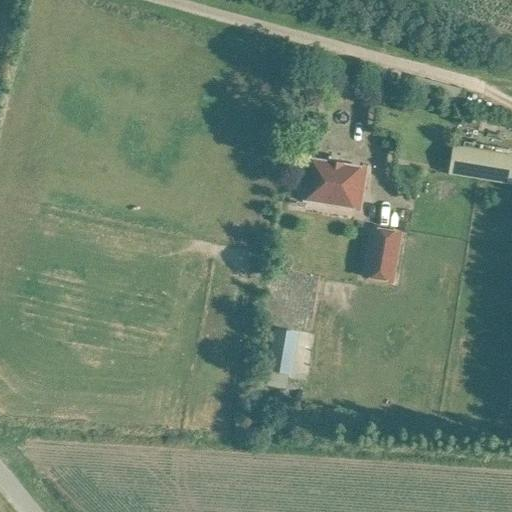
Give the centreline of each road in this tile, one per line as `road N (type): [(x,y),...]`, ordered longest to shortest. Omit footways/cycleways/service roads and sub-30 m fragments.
road 1 (unclassified): [(472,88),(164,0)]
road 2 (unknown): [(349,53),(390,201)]
